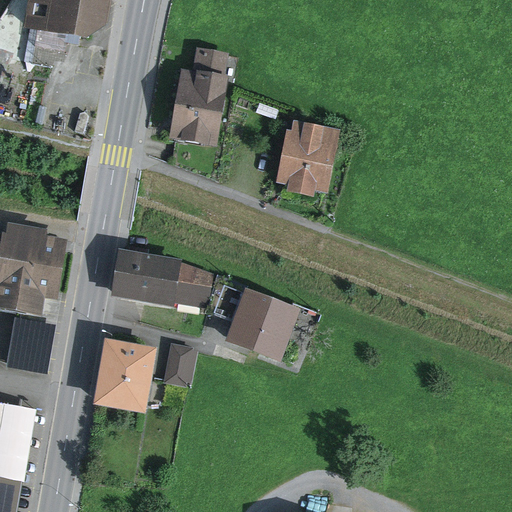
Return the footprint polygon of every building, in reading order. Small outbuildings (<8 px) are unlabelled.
[(99,0),(22,0),(19,16),(93,31),(99,0)] [(185,77),(176,138),(213,143),(226,58),(199,54),(195,79),(185,77)] [(336,134),(298,127),(296,139),(291,138),(281,183),(293,185),(292,190),(313,194),(314,190),(325,192),(336,134)] [(69,299),(81,236),(18,225),(3,304),(55,313),(58,297),(69,299)] [(134,243),(125,291),(216,307),(224,259),(134,243)] [(247,300),(233,340),(278,357),(293,316),(247,300)] [(11,364),(44,369),(50,330),(17,325),(11,364)] [(200,347),(170,342),(163,385),(192,390),(200,347)] [(109,348),(100,405),(142,411),(151,354),(109,348)] [(0,402),(0,467),(7,469),(19,406),(0,402)] [(26,511),(32,481),(0,475),(0,511),(26,511)]
